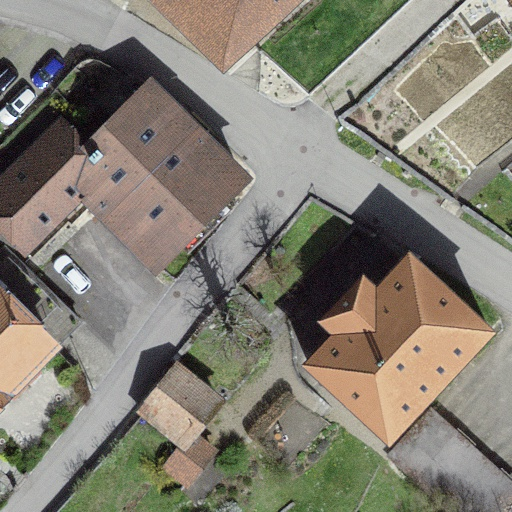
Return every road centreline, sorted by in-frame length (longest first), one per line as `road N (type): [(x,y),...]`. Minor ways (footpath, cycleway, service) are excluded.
road 1 (residential): [(28,511),(308,154)]
road 2 (residential): [(308,154),(108,27),(11,0)]
road 3 (residential): [(511,290),(308,154)]
